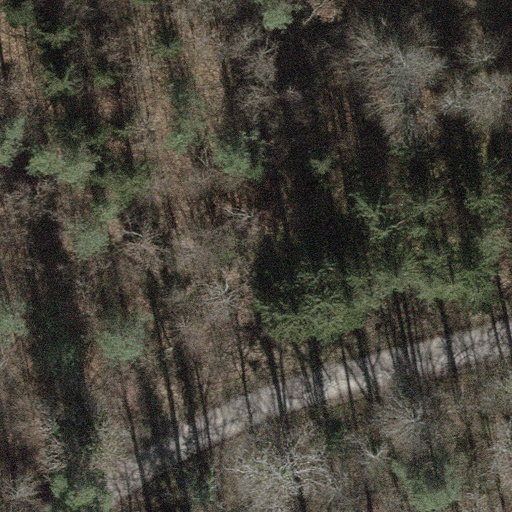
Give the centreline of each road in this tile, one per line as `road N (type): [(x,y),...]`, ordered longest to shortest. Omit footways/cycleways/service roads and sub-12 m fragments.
road 1 (track): [(95,511),(213,418),(511,340)]
road 2 (track): [(213,418),(0,460)]
